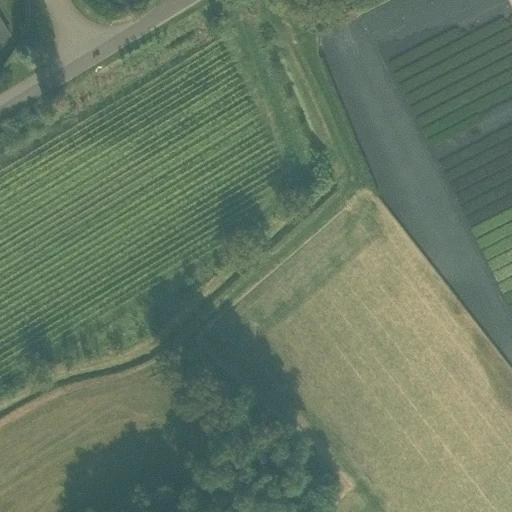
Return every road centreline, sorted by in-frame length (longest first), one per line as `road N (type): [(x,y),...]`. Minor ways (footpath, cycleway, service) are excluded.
road 1 (track): [(260,0),(295,37),(347,171),(341,196),(172,355),(0,427)]
road 2 (unclassified): [(0,116),(184,0)]
